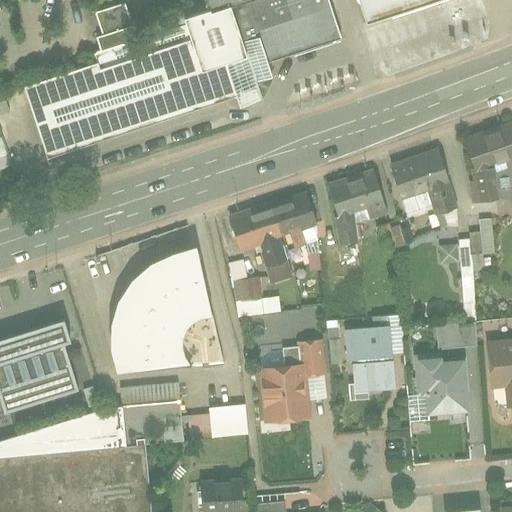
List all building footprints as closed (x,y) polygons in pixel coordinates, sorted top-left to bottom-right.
[(99,67),(23,93),(46,161),(231,100),(234,107),(259,98),(255,87),(273,82),(268,67),(341,42),(326,0),(201,0),(207,14),(186,21),(188,28),(96,59),(99,67)] [(357,0),(367,28),(452,0),(357,0)] [(463,142),(476,179),(479,206),(499,204),(496,172),(511,166),(511,131),(510,125),(463,142)] [(459,207),(441,150),(415,158),(428,198),(433,215),(459,207)] [(428,198),(415,158),(389,166),(402,206),(428,198)] [(390,216),(375,172),(327,187),(342,232),(343,249),(357,248),(356,227),(390,216)] [(321,230),(308,190),(268,203),(281,243),(290,240),(293,251),(304,248),(301,236),(321,230)] [(281,243),(268,203),(228,215),(241,255),(258,250),(264,271),(288,263),(281,243)] [(473,256),(495,255),(493,218),(479,219),(480,231),(469,232),(470,242),(440,244),(441,263),(461,262),(464,315),(476,315),(473,256)] [(110,348),(117,371),(223,364),(195,245),(170,253),(151,262),(139,269),(131,277),(116,303),(110,323),(110,348)] [(309,254),(311,271),(322,269),(320,252),(309,254)] [(64,322),(0,340),(0,401),(4,414),(77,393),(63,343),(70,341),(64,322)] [(438,325),(439,347),(478,345),(477,323),(438,325)] [(346,367),(353,367),(355,396),(396,392),(394,363),(391,331),(343,335),(346,367)] [(505,391),(507,414),(511,413),(511,343),(484,346),(489,392),(505,391)] [(424,392),(426,414),(468,411),(464,356),(440,358),(439,352),(413,354),(416,393),(424,392)] [(259,368),(263,427),(311,424),(308,365),(259,368)] [(0,441),(0,511),(149,511),(144,446),(125,447),(121,404),(0,441)] [(249,434),(247,404),(211,406),(212,437),(249,434)] [(211,414),(190,414),(190,436),(211,436),(211,414)] [(244,511),(242,480),(197,484),(199,511),(244,511)]
